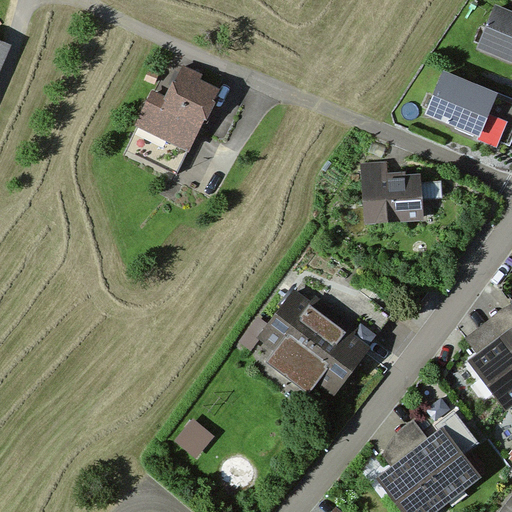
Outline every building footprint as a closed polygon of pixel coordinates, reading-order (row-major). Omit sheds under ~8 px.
[(511,20),(491,11),(473,53),(511,70),(511,20)] [(209,134),(230,94),(185,71),(173,95),(159,88),(125,156),(199,193),(224,142),(209,134)] [(494,99),(439,75),(422,116),(478,140),(494,99)] [(362,227),(421,224),(418,178),(387,180),(386,163),(358,165),(362,227)] [(334,397),(372,344),(295,288),(256,341),(334,397)] [(497,415),(511,404),(511,327),(461,364),(497,415)] [(175,441),(196,460),(215,438),(194,420),(175,441)] [(389,511),(431,511),(473,484),(437,432),(367,480),(389,511)] [(511,511),(511,496),(500,511),(511,511)]
